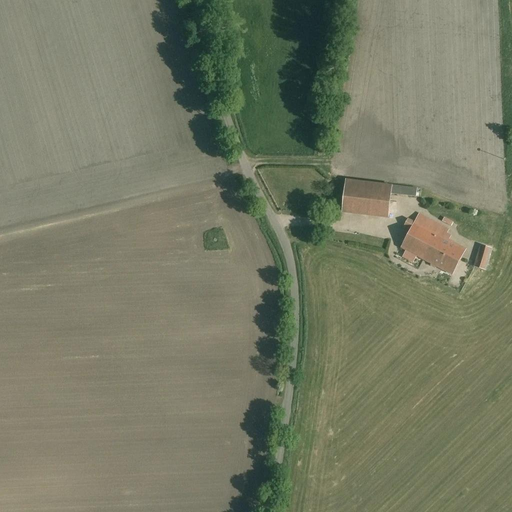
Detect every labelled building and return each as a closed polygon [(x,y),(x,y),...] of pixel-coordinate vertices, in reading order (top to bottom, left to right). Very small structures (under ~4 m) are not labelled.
[(342,212),(389,218),(391,194),(392,186),(346,181),(342,212)] [(391,194),(416,197),(417,189),(392,186),(391,194)] [(411,230),(401,248),(453,275),(466,250),(444,239),(448,231),(419,215),(415,223),(411,230)] [(411,230),(415,223),(408,220),(405,226),(411,230)] [(485,269),(490,247),(481,245),(476,267),(485,269)]
